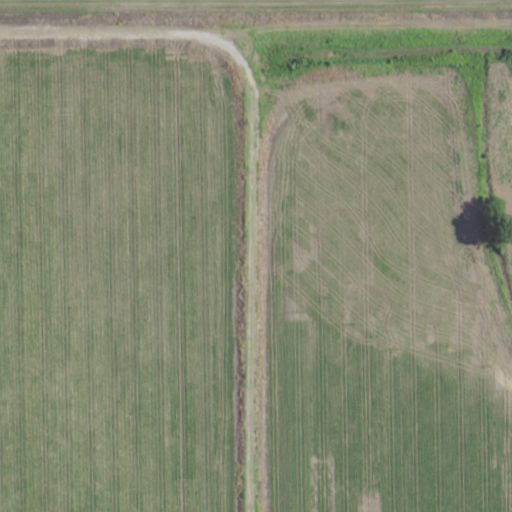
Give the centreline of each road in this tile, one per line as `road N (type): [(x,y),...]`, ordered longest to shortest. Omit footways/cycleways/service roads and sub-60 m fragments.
road 1 (track): [(511,363),(474,274),(453,90),(374,79),(315,82),(283,93),(266,109),(254,158),(249,511)]
road 2 (track): [(0,34),(241,38),(511,28)]
